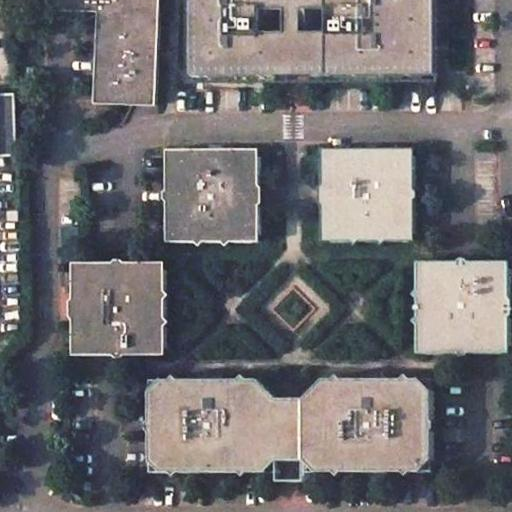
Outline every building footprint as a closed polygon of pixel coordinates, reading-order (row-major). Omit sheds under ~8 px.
[(164,0),(56,0),(56,9),(105,10),(103,103),(162,103),(164,0)] [(191,0),(193,79),(277,78),(277,75),(315,75),(315,77),(437,76),(436,0),(191,0)] [(0,160),(20,160),(18,96),(0,96),(0,160)] [(170,149),(170,242),(263,242),(264,149),(170,149)] [(419,150),(325,149),(326,243),(419,243),(419,150)] [(511,262),(420,262),(420,355),(511,355),(511,262)] [(170,263),(76,263),(76,355),(170,355),(170,263)] [(436,473),(435,380),(328,381),(308,400),(283,400),(264,381),(153,381),(154,474),(264,474),(273,464),(319,464),(328,473),(436,473)]
